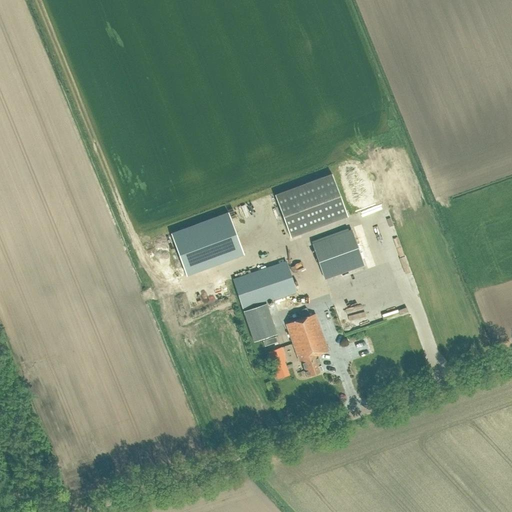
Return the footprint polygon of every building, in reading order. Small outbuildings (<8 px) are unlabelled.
[(331,173),(274,195),(290,236),(347,215),(331,173)] [(228,212),(170,233),(186,276),(243,254),(228,212)] [(313,247),(323,274),(363,260),(353,232),(313,247)] [(237,294),(242,310),(297,292),(286,261),(232,279),(237,294)] [(277,334),(266,303),(243,311),(253,342),(277,334)] [(315,313),(286,324),(299,362),(302,361),(307,377),(322,372),(317,356),(328,352),(315,313)] [(282,347),(267,352),(274,371),(286,367),(284,360),(286,360),(282,347)]
